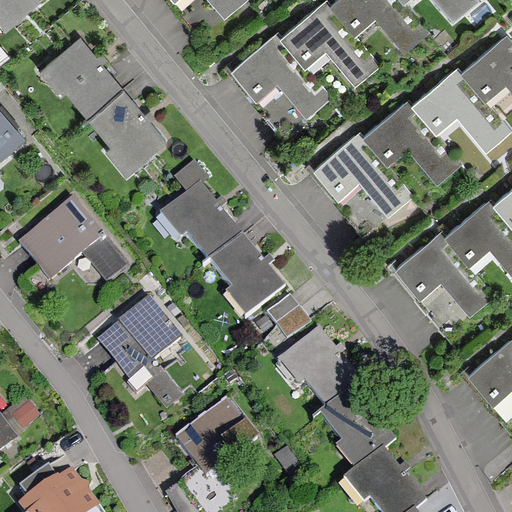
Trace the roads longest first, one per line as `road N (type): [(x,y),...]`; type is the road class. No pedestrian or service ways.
road 1 (residential): [(484,511),(381,335),(106,0)]
road 2 (residential): [(0,306),(88,418),(141,511)]
